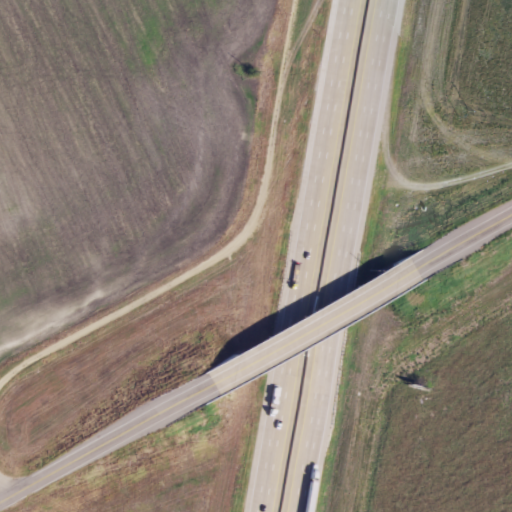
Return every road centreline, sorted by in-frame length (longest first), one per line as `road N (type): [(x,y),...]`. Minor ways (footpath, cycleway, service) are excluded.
road 1 (motorway): [(291,511),(382,0)]
road 2 (motorway): [(354,0),(264,511)]
road 3 (residential): [(432,257),(207,382)]
road 4 (residential): [(207,382),(0,499)]
